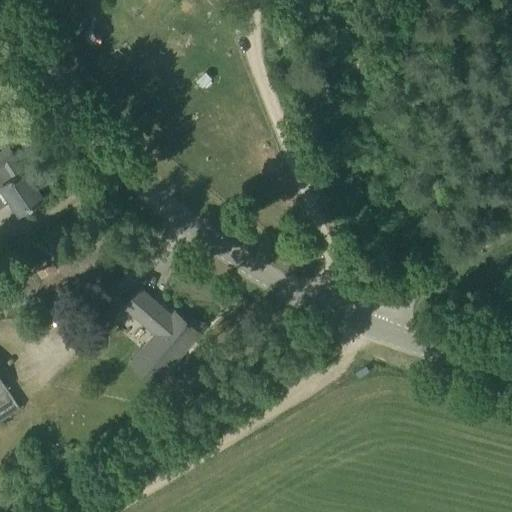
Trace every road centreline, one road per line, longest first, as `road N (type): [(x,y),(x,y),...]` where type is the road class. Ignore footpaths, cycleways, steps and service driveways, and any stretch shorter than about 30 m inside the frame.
road 1 (unclassified): [(370,325),(291,290),(193,228),(109,155),(0,0)]
road 2 (track): [(108,511),(331,363),(370,325)]
road 3 (unclassified): [(370,325),(388,305),(511,227)]
road 4 (unclassified): [(511,369),(370,325)]
